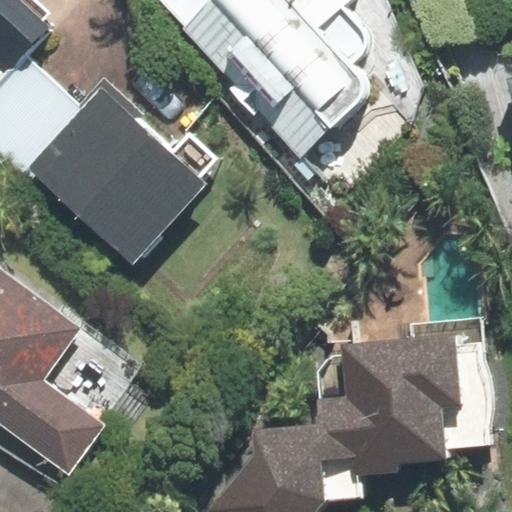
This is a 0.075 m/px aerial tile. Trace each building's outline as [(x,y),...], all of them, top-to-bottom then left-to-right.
[(0,0),(0,96),(34,60),(61,30),(27,0),(0,0)] [(168,0),(313,160),(387,92),(361,63),(384,42),(352,6),(358,0),(168,0)] [(511,0),(502,0),(511,8),(511,0)] [(34,60),(0,96),(0,148),(143,278),(225,188),(103,77),(81,102),(34,60)] [(0,271),(0,417),(79,477),(116,427),(51,379),(85,334),(0,271)] [(276,431),(219,510),(221,511),(331,511),(343,498),(372,500),(374,474),(409,476),(410,459),(458,463),(459,446),(497,449),(506,332),(363,321),(360,361),(325,359),(320,426),(276,431)]
